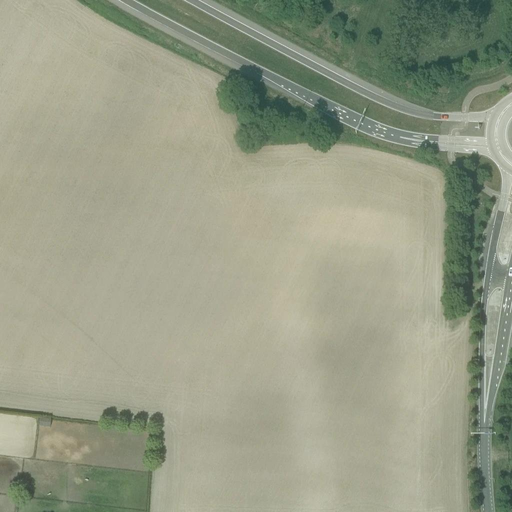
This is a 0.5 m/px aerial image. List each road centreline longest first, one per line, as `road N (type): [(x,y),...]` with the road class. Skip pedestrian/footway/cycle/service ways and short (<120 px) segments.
road 1 (motorway): [(121,0),(351,120),(425,142)]
road 2 (motorway): [(494,117),(391,106),(188,0)]
road 3 (tertiary): [(486,276),(484,419)]
road 4 (tertiary): [(484,419),(511,281)]
